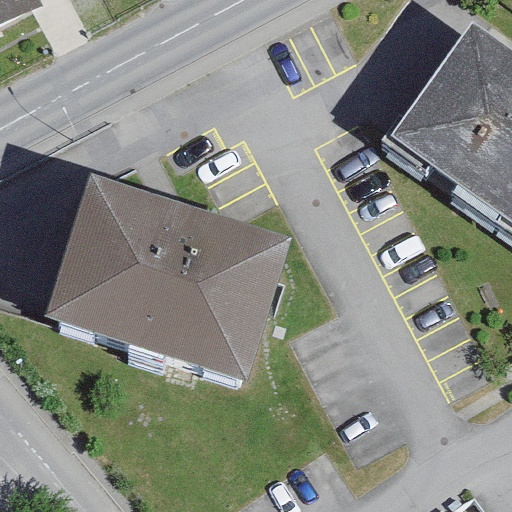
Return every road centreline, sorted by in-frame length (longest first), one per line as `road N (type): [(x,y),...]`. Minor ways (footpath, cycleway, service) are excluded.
road 1 (secondary): [(245,0),(0,130)]
road 2 (residential): [(90,511),(0,403)]
